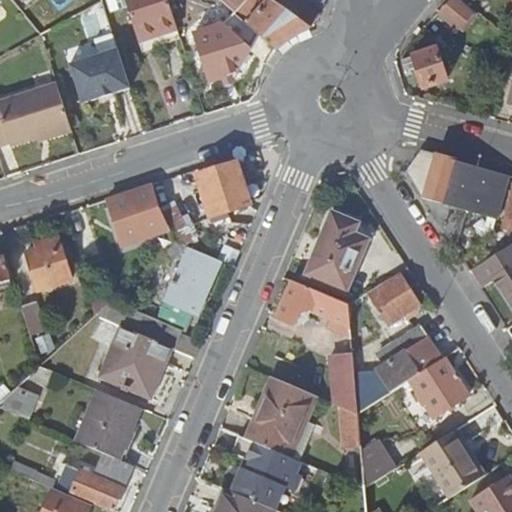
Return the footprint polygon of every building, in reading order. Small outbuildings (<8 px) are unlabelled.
[(179,32),(169,0),(108,0),(112,14),(129,9),(140,44),(179,32)] [(219,0),(276,52),(280,48),(283,45),(287,41),(293,38),(295,36),(299,34),(302,33),(304,32),(308,31),(311,30),(317,24),(289,0),(284,0),(282,2),(279,0),(271,0),(269,2),(267,0),(219,0)] [(447,0),(441,19),(470,29),(479,5),(466,0),(447,0)] [(197,48),(203,66),(245,52),(238,34),(231,36),(229,31),(219,35),(221,40),(197,48)] [(96,43),(100,57),(119,51),(115,37),(96,43)] [(438,50),(415,57),(424,89),(447,82),(438,50)] [(132,91),(119,51),(100,57),(70,67),(83,106),(132,91)] [(72,134),(57,85),(0,103),(0,149),(11,145),(12,148),(38,140),(49,137),(50,141),(72,134)] [(436,156),(422,153),(406,174),(423,199),(436,156)] [(459,162),(436,156),(423,199),(456,250),(467,211),(496,219),(508,178),(458,164),(459,162)] [(239,164),(200,177),(213,219),(253,206),(239,164)] [(165,209),(157,184),(110,200),(125,247),(172,232),(165,209)] [(165,209),(172,232),(176,243),(184,247),(185,247),(186,248),(192,245),(179,204),(165,209)] [(358,225),(331,214),(330,217),(332,218),(305,278),(307,278),(308,276),(349,293),(369,242),(355,236),(358,225)] [(511,231),(504,229),(501,239),(511,242),(511,231)] [(27,253),(39,291),(72,280),(58,236),(36,243),(38,250),(27,253)] [(184,247),(176,244),(164,256),(171,263),(185,247),(184,247)] [(511,246),(471,273),(482,290),(501,278),(507,288),(502,291),(511,306),(511,246)] [(220,263),(189,250),(158,322),(112,302),(96,317),(123,329),(173,351),(176,352),(184,334),(187,335),(196,315),(197,315),(220,263)] [(0,283),(10,280),(3,259),(0,260),(0,283)] [(401,276),(370,296),(388,324),(419,304),(401,276)] [(349,306),(294,283),(278,322),(297,329),(304,312),(345,327),(343,333),(351,336),(349,306)] [(37,304),(21,309),(31,338),(46,333),(37,304)] [(354,374),(358,414),(423,373),(443,361),(443,360),(422,328),(378,356),(384,367),(376,372),(354,374)] [(173,351),(123,329),(102,379),(124,389),(123,391),(129,394),(130,391),(151,401),(173,351)] [(37,366),(27,336),(13,340),(23,371),(37,366)] [(358,414),(354,374),(353,358),(332,359),(335,405),(342,408),(358,414)] [(423,373),(410,382),(434,419),(469,396),(445,359),(443,360),(443,361),(423,373)] [(0,405),(0,410),(26,422),(49,371),(41,367),(0,405)] [(313,396),(272,379),(259,410),(266,414),(253,443),(282,455),(286,457),(303,419),(313,396)] [(99,393),(79,444),(106,455),(117,460),(128,433),(132,434),(142,412),(99,393)] [(358,414),(342,408),(344,449),(361,449),(358,414)] [(266,414),(259,410),(246,440),(253,443),(266,414)] [(286,457),(291,459),(300,463),(317,425),(303,419),(286,457)] [(455,432),(421,454),(451,499),(482,479),(469,458),(466,460),(459,450),(465,448),(455,432)] [(246,440),(239,437),(232,455),(247,461),(252,463),(248,472),(244,470),(234,494),(272,510),(275,511),(284,488),(294,492),(300,477),(296,476),(301,463),(300,463),(291,459),(286,457),(282,455),(246,440)] [(377,442),(361,453),(364,489),(396,470),(377,442)] [(14,463),(11,472),(53,490),(91,506),(92,503),(114,511),(133,467),(117,460),(106,455),(95,478),(69,467),(62,484),(14,463)] [(247,461),(244,470),(248,472),(252,463),(247,461)] [(471,501),(478,511),(511,511),(511,487),(506,478),(471,501)] [(91,506),(53,490),(44,511),(89,511),(92,507),(91,506)] [(227,491),(218,511),(271,511),(272,510),(234,494),(227,491)]
